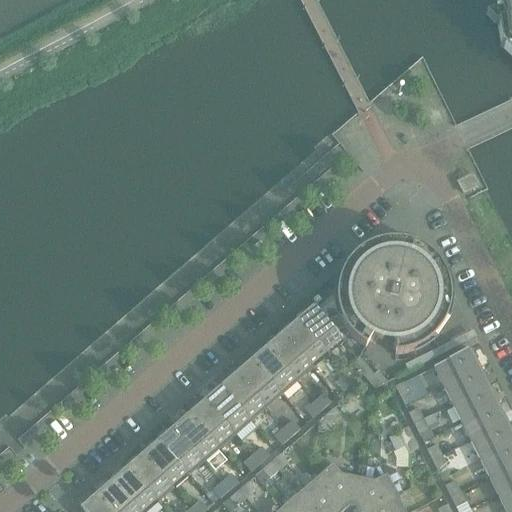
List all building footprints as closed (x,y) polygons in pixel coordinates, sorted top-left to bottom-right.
[(511,6),(500,11),(503,21),(497,23),(501,47),(500,47),(500,48),(501,47),(511,57),(511,6)] [(472,177),(459,184),(464,194),(477,188),(472,177)] [(440,268),(434,260),(429,256),(422,251),(413,247),(411,246),(401,244),(392,243),(383,244),(374,246),(368,248),(360,253),(353,259),(351,261),(345,269),(341,277),(338,285),(336,295),(336,304),(338,314),(341,323),(345,331),(351,339),(358,345),(366,350),(368,351),(377,354),(386,356),(395,356),(405,355),(414,352),(422,348),(432,341),(435,338),(438,334),(441,330),(444,325),(446,321),(447,316),(449,311),(449,306),(450,301),(450,296),(449,294),(447,284),(444,275),(440,268)] [(343,341),(317,311),(315,308),(299,322),(296,319),(295,320),(298,323),(326,355),(343,341)] [(326,355),(298,323),(283,335),(281,332),(280,333),(282,336),(311,368),(326,355)] [(311,368),(282,336),(268,349),(266,346),(265,347),(267,349),(295,382),(311,368)] [(295,382),(267,349),(253,362),(250,359),(249,360),(252,363),(280,395),(295,382)] [(478,370),(474,362),(476,361),(471,351),(469,352),(469,351),(433,369),(443,388),(478,370)] [(359,359),(354,367),(367,382),(374,376),(359,359)] [(280,395),(252,363),(237,375),(235,373),(234,373),(236,376),(264,409),(280,395)] [(488,389),(483,380),(485,379),(480,369),(478,370),(443,388),(452,406),(488,389)] [(374,376),(367,382),(374,391),(387,384),(378,373),(374,376)] [(264,409),(236,376),(222,389),(219,386),(218,387),(221,390),(249,422),(264,409)] [(353,385),(351,384),(345,377),(336,385),(343,393),(353,385)] [(411,395),(405,383),(395,388),(401,400),(411,395)] [(497,407),(493,398),(494,397),(489,388),(488,389),(452,406),(461,425),(497,407)] [(249,422),(221,390),(206,402),(204,399),(203,400),(205,403),(233,436),(249,422)] [(331,404),(324,396),(314,404),(322,412),(331,404)] [(233,436),(205,403),(191,416),(188,413),(187,414),(190,417),(218,449),(233,436)] [(322,412),(314,404),(305,412),(312,420),(322,412)] [(506,425),(502,416),(503,416),(499,406),(497,407),(461,425),(470,443),(506,425)] [(340,419),(333,410),(324,418),(331,427),(340,419)] [(423,421),(418,410),(408,415),(413,425),(423,421)] [(218,449),(190,417),(175,429),(173,426),(172,427),(174,430),(202,462),(218,449)] [(429,432),(423,421),(413,425),(419,437),(429,432)] [(300,431),(293,423),(283,431),(291,439),(300,431)] [(511,444),(511,436),(511,435),(511,434),(511,432),(508,424),(506,425),(470,443),(480,461),(511,444)] [(418,450),(414,441),(408,429),(398,434),(402,441),(392,446),(395,454),(406,449),(408,455),(418,450)] [(202,462),(174,430),(160,442),(157,440),(156,440),(159,443),(187,476),(202,462)] [(291,439),(283,431),(274,439),(282,447),(291,439)] [(187,476),(159,443),(144,456),(142,453),(141,454),(143,457),(171,489),(187,476)] [(511,467),(511,444),(480,461),(489,479),(511,467)] [(442,457),(436,446),(426,451),(432,462),(442,457)] [(269,458),(262,449),(253,457),(260,466),(269,458)] [(288,464),(280,456),(271,464),(279,472),(288,464)] [(171,489),(143,457),(129,469),(126,466),(125,467),(128,470),(156,502),(171,489)] [(260,466),(253,457),(243,465),(251,474),(260,466)] [(447,468),(442,457),(432,462),(437,473),(447,468)] [(279,472),(271,464),(262,472),(270,480),(279,472)] [(356,511),(368,511),(397,498),(402,495),(397,484),(400,483),(394,471),(383,467),(375,471),(362,468),(360,482),(357,481),(352,509),(355,509),(356,511)] [(511,490),(511,467),(489,479),(498,498),(511,490)] [(352,509),(357,481),(339,478),(330,468),(314,482),(340,511),(344,511),(349,508),(352,509)] [(144,511),(156,502),(128,470),(113,482),(111,480),(110,481),(112,483),(138,511),(144,511)] [(238,484),(231,476),(222,484),(229,492),(238,484)] [(340,511),(314,482),(298,496),(312,511),(340,511)] [(466,490),(461,482),(455,484),(455,483),(445,488),(450,498),(460,493),(466,490)] [(138,511),(112,483),(98,496),(96,493),(95,494),(97,497),(110,511),(138,511)] [(229,492),(222,484),(213,492),(220,500),(229,492)] [(255,493),(248,484),(239,492),(246,501),(255,493)] [(511,511),(511,490),(498,498),(505,511),(511,511)] [(246,501),(239,492),(230,500),(237,508),(246,501)] [(466,504),(460,493),(450,498),(456,509),(466,504)] [(312,511),(298,496),(282,510),(283,511),(312,511)] [(110,511),(97,497),(82,509),(80,507),(79,508),(82,511),(110,511)] [(404,511),(397,498),(368,511),(404,511)] [(206,511),(207,511),(200,503),(191,511),(192,511),(206,511)]
